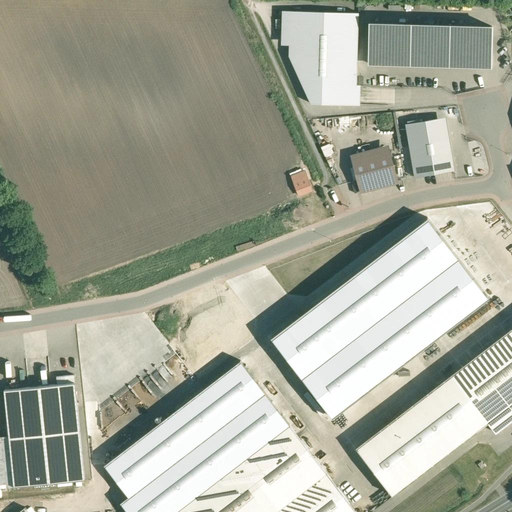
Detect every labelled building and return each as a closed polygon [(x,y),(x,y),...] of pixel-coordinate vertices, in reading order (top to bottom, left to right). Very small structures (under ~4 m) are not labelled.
[(290,55),(312,102),(357,103),(359,14),(283,12),(282,44),(290,44),(290,55)] [(492,27),(370,23),(369,64),(491,68),(492,27)] [(445,117),(405,124),(414,177),(454,170),(445,117)] [(389,153),(354,162),(362,192),(397,183),(389,153)] [(511,325),(452,372),(490,421),(496,430),(511,417),(511,325)] [(490,421),(452,372),(355,447),(393,496),(490,421)] [(74,375),(57,377),(58,384),(75,382),(74,375)] [(58,384),(4,389),(14,487),(58,482),(72,481),(85,480),(75,382),(58,384)] [(188,502),(175,511),(356,511),(289,424),(193,498),(188,502)] [(156,501),(142,511),(175,511),(188,502),(193,498),(160,457),(136,476),(156,501)]
